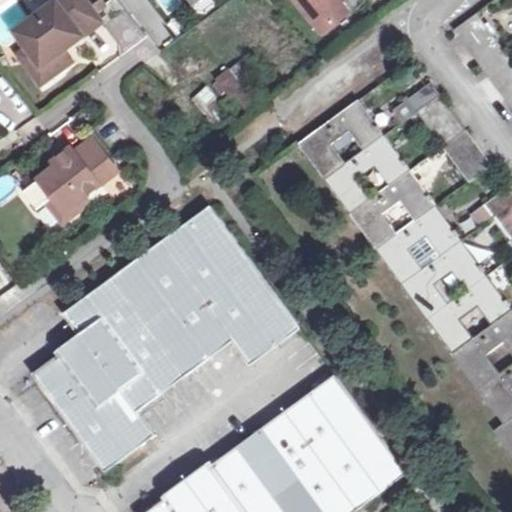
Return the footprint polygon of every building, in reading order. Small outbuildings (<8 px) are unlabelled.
[(80,33),(85,39),(105,24),(87,0),(55,0),(59,5),(43,17),(19,35),(32,53),(44,68),(53,62),(61,73),(76,62),(68,51),(63,45),(80,33)] [(255,0),(236,0),(194,34),(213,58),(242,35),(260,56),(285,36),(255,0)] [(339,0),(296,0),(323,33),(349,12),(339,0)] [(456,32),(511,109),(511,61),(479,15),(456,32)] [(68,51),(85,39),(80,33),(63,45),(68,51)] [(44,68),(32,53),(23,60),(42,86),(52,79),(61,73),(53,62),(44,68)] [(217,80),(231,98),(235,95),(243,105),(252,98),(230,70),(217,80)] [(395,111),(404,124),(418,114),(463,176),(469,184),(493,167),(431,84),(395,111)] [(193,98),(205,115),(211,110),(199,94),(193,98)] [(511,308),(502,295),(488,277),(360,101),(300,145),(506,425),(496,432),(511,453),(511,308)] [(24,195),(37,213),(48,206),(55,201),(68,220),(90,203),(85,197),(120,171),(97,141),(78,154),(75,150),(56,164),(59,169),(41,182),(24,195)] [(469,184),(463,176),(438,193),(444,202),(469,184)] [(472,216),(481,229),(496,219),(511,241),(511,193),(509,189),(472,216)] [(62,224),(68,220),(55,201),(48,206),(62,224)] [(104,286),(68,312),(86,338),(89,342),(66,360),(61,355),(33,375),(106,475),(156,437),(139,414),(163,396),(160,391),(181,375),(185,380),(210,361),(206,356),(230,339),(234,344),(247,362),(270,346),(274,351),(302,331),(211,207),(104,286)] [(488,277),(502,295),(511,288),(498,269),(488,277)] [(86,338),(68,312),(63,315),(80,341),(61,355),(66,360),(89,342),(86,338)] [(206,356),(210,361),(234,344),(230,339),(206,356)] [(270,346),(247,362),(251,368),(274,351),(270,346)] [(160,391),(163,396),(185,380),(181,375),(160,391)] [(289,419),(357,511),(359,511),(407,477),(335,377),(309,397),(312,403),(289,419)] [(312,403),(309,397),(285,414),(289,419),(312,403)] [(238,449),(283,511),(357,511),(289,419),(285,414),(238,449)] [(192,489),(209,511),(283,511),(238,449),(214,466),(218,472),(192,489)] [(169,507),(192,489),(218,472),(214,466),(212,463),(186,481),(162,500),(164,502),(169,507)] [(209,511),(192,489),(169,507),(164,502),(150,511),(209,511)]
